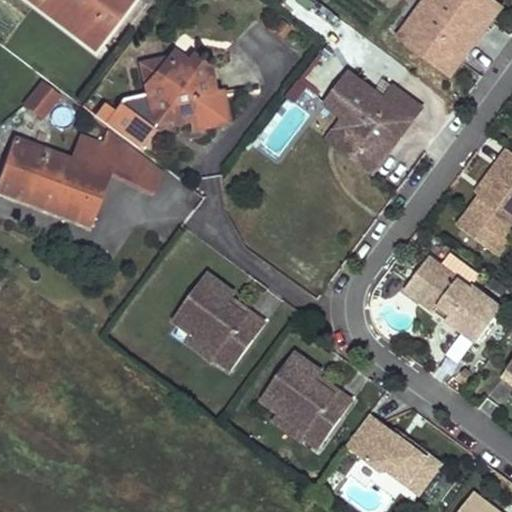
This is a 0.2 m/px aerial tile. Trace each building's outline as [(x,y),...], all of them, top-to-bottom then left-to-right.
[(135,2),(132,0),(31,0),(36,4),(39,0),(51,0),(86,27),(79,37),(97,51),(135,2)] [(86,27),(51,0),(39,0),(36,4),(79,37),(86,27)] [(493,0),(428,0),(425,4),(477,43),(488,28),(482,24),(498,3),(493,0)] [(503,7),(498,3),(482,24),(488,28),(503,7)] [(425,4),(398,40),(445,74),(460,54),(465,58),(477,43),(425,4)] [(285,35),(291,27),(283,21),(277,29),(285,35)] [(141,65),(152,116),(157,119),(172,117),(173,122),(190,119),(191,129),(228,123),(223,91),(215,92),(211,69),(194,56),(188,64),(175,54),(168,62),(165,60),(141,65)] [(465,58),(460,54),(445,74),(450,78),(465,58)] [(384,100),(349,74),(326,105),(344,119),(356,128),(341,149),(374,174),(413,121),(384,100)] [(42,119),(62,95),(42,78),(22,102),(42,119)] [(421,109),(393,88),(384,100),(413,121),(421,109)] [(356,128),(344,119),(329,140),(341,149),(356,128)] [(72,161),(13,138),(0,176),(0,193),(90,228),(111,175),(122,147),(106,135),(101,146),(80,138),(72,161)] [(145,160),(122,147),(111,175),(134,184),(145,160)] [(511,152),(509,150),(483,185),(488,189),(482,197),(460,228),(497,256),(511,235),(511,152)] [(162,169),(145,160),(134,184),(153,192),(162,169)] [(488,189),(483,185),(477,193),(482,197),(488,189)] [(477,343),(503,309),(473,286),(471,289),(467,294),(456,286),(459,281),(460,280),(430,258),(413,280),(427,291),(420,301),(436,313),(440,307),(451,316),(447,321),(477,343)] [(235,294),(207,274),(173,320),(192,333),(220,354),(216,358),(217,359),(232,370),(255,340),(239,329),(247,318),(228,304),(231,299),(235,294)] [(427,291),(413,280),(406,291),(420,301),(427,291)] [(471,289),(459,281),(456,286),(467,294),(471,289)] [(266,324),(231,299),(228,304),(247,318),(239,329),(255,340),(266,324)] [(451,316),(440,307),(436,313),(447,321),(451,316)] [(220,354),(192,333),(186,341),(215,363),(217,359),(216,358),(220,354)] [(322,372),(295,352),(261,398),(279,411),(307,431),(304,436),(305,437),(320,448),(342,418),(326,407),(335,395),(315,381),(319,377),(322,372)] [(511,371),(509,369),(502,377),(511,384),(511,371)] [(354,402),(319,377),(315,381),(335,395),(326,407),(342,418),(354,402)] [(307,431),(279,411),(274,419),(303,440),(305,437),(304,436),(307,431)] [(394,434),(370,416),(347,446),(382,473),(388,472),(418,495),(441,465),(410,442),(404,450),(395,443),(395,435),(394,434)] [(396,431),(394,434),(395,435),(395,443),(404,450),(410,442),(396,431)] [(498,511),(474,493),(459,511),(498,511)]
